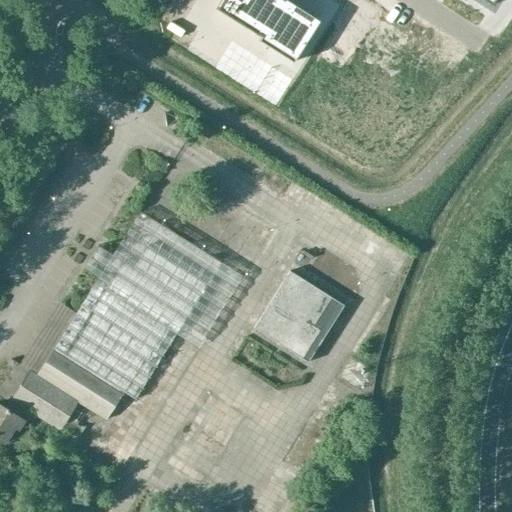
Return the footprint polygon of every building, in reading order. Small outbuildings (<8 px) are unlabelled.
[(222,0),(216,9),(257,35),(257,34),(260,36),(258,40),(292,62),(319,21),(285,0),(222,0)] [(75,312),(35,374),(76,401),(105,419),(122,391),(134,398),(145,380),(174,334),(220,261),(139,211),(112,254),(97,245),(82,267),(98,276),(75,312)] [(259,241),(249,262),(259,267),(269,245),(259,241)] [(252,326),(307,361),(308,360),(302,356),(320,328),(313,324),(321,312),(325,314),(325,313),(322,310),(330,297),(334,300),(334,298),(288,270),(252,326)] [(0,406),(0,439),(4,442),(15,426),(19,428),(29,410),(58,429),(74,405),(76,401),(35,374),(29,370),(4,410),(0,406)] [(126,437),(114,457),(125,463),(136,443),(126,437)]
